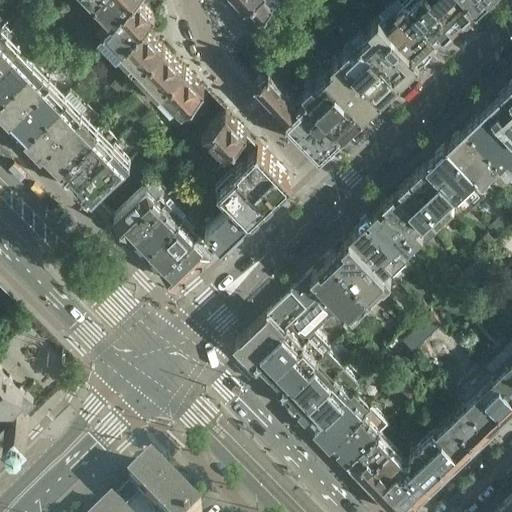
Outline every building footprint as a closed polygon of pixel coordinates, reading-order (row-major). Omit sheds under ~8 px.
[(130,0),(96,0),(113,17),(130,0)] [(144,22),(156,11),(145,0),(130,0),(113,17),(104,25),(122,44),(144,22)] [(242,0),(245,3),(241,8),(252,20),(272,0),(242,0)] [(439,38),(402,0),(392,0),(379,13),(420,56),(439,38)] [(458,20),(439,0),(402,0),(439,38),(458,20)] [(477,2),(475,0),(439,0),(458,20),(477,2)] [(420,56),(379,13),(370,21),(377,29),(367,38),(401,74),(420,56)] [(306,49),(324,31),(315,21),(296,39),(306,49)] [(139,68),(142,65),(164,43),(144,22),(122,44),(133,55),(130,58),(139,68)] [(0,60),(14,47),(0,31),(0,60)] [(401,74),(367,38),(357,48),(350,40),(341,48),(382,92),(401,74)] [(0,93),(31,63),(23,56),(28,52),(19,42),(14,47),(0,60),(0,93)] [(159,89),(162,86),(185,65),(164,43),(142,65),(153,76),(150,79),(159,89)] [(382,92),(341,48),(332,57),(339,65),(329,74),(363,110),(382,92)] [(298,97),(276,73),(285,65),(278,58),(256,79),(255,80),(286,113),(300,100),(298,98),(298,97)] [(0,98),(13,112),(46,79),(31,63),(0,93),(0,98)] [(180,110),(204,87),(205,86),(185,65),(162,86),(174,98),(171,100),(180,110)] [(363,110),(329,74),(319,83),(312,76),(303,84),(307,89),(344,128),(363,110)] [(29,128),(62,96),(46,79),(13,112),(21,120),(19,124),(23,128),(27,127),(29,128)] [(511,91),(506,85),(486,103),(511,130),(511,91)] [(344,128),(307,89),(298,97),(298,98),(300,100),(286,113),(318,147),(324,147),(344,128)] [(45,146),(45,145),(78,113),(62,96),(29,128),(28,129),(30,131),(29,135),(33,139),(37,138),(45,146)] [(511,152),(511,130),(486,103),(467,122),(511,169),(511,156),(509,159),(507,157),(511,152)] [(247,130),(226,108),(225,110),(201,132),(211,142),(214,139),(225,151),(247,130)] [(61,161),(94,129),(78,113),(45,145),(61,161)] [(511,176),(511,169),(467,122),(447,140),(484,179),(499,164),(501,166),(498,169),(508,180),(511,176)] [(77,177),(110,145),(94,129),(61,161),(77,177)] [(484,179),(447,140),(444,143),(442,142),(436,148),(436,150),(428,158),(462,193),(466,197),(484,180),(484,179)] [(289,174),(258,142),(235,164),(237,166),(269,199),(289,179),(289,174)] [(94,194),(127,162),(110,145),(77,177),(76,178),(93,195),(94,194)] [(462,193),(428,158),(412,173),(447,210),(455,202),(454,201),(462,193)] [(216,182),(206,171),(200,165),(190,175),(206,192),(216,182)] [(269,199),(237,166),(219,183),(234,199),(250,216),(269,199)] [(447,210),(412,173),(397,187),(430,223),(431,225),(447,210)] [(131,233),(163,202),(147,185),(115,215),(114,216),(131,233)] [(430,223),(397,187),(381,202),(416,239),(424,231),(423,230),(430,223)] [(222,242),(250,216),(234,199),(206,226),(211,231),(222,242)] [(147,249),(179,218),(163,202),(131,233),(147,249)] [(416,239),(381,202),(366,217),(399,252),(406,245),(408,247),(416,239)] [(399,252),(366,217),(350,231),(385,268),(393,260),(392,259),(399,252)] [(163,266),(195,235),(179,218),(147,249),(163,266)] [(179,283),(212,252),(222,242),(211,231),(201,241),(195,235),(163,266),(179,283)] [(385,268),(350,231),(331,249),(367,287),(378,276),(384,281),(391,274),(385,268)] [(367,287),(331,249),(312,267),(353,310),(361,303),(355,298),(367,287)] [(471,279),(494,257),(487,250),(465,272),(471,279)] [(471,279),(465,272),(462,269),(457,274),(467,286),(473,281),(471,279)] [(321,291),(305,274),(291,288),(297,294),(307,304),(321,291)] [(467,286),(457,274),(451,280),(462,291),(467,286)] [(301,310),(291,299),(297,294),(291,288),(271,307),(287,323),(301,310)] [(337,307),(321,291),(307,304),(323,321),(337,307)] [(307,304),(297,294),(291,299),(301,310),(307,304)] [(302,339),(291,327),(305,314),(317,326),(323,321),(307,304),(301,310),(287,323),(251,357),(253,359),(253,358),(256,361),(255,362),(261,367),(263,370),(267,374),(302,339)] [(251,357),(287,323),(271,307),(235,340),(245,351),(246,351),(251,357)] [(417,338),(406,327),(400,332),(411,343),(417,338)] [(411,343),(400,332),(395,338),(405,349),(411,343)] [(283,390),(315,359),(318,356),(302,339),(267,374),(268,377),(274,383),(277,384),(283,390)] [(511,355),(494,373),(511,391),(511,355)] [(299,407),(332,376),(315,359),(283,390),(299,407)] [(0,434),(1,434),(0,433),(0,432),(11,421),(18,429),(24,422),(31,416),(30,416),(24,409),(34,399),(25,390),(15,380),(6,370),(0,364),(0,434)] [(315,424),(351,389),(335,373),(332,376),(299,407),(305,413),(306,413),(306,417),(312,423),(315,423),(315,424)] [(511,411),(511,391),(494,373),(465,400),(493,429),(511,411)] [(331,440),(363,409),(367,406),(351,389),(315,424),(317,425),(317,428),(323,434),(326,434),(331,440)] [(493,429),(465,400),(436,428),(464,457),(493,429)] [(348,458),(377,430),(380,427),(363,409),(331,440),(338,447),(338,449),(345,457),(347,456),(348,458)] [(464,457),(436,428),(410,453),(410,458),(435,485),(464,457)] [(402,462),(402,458),(402,455),(377,430),(348,458),(359,468),(358,470),(365,477),(366,476),(377,487),(402,462)] [(406,511),(435,485),(410,458),(402,458),(402,462),(377,487),(396,506),(395,510),(397,511),(406,511)] [(199,511),(159,471),(152,463),(129,486),(140,497),(132,505),(137,511),(199,511)] [(511,511),(511,493),(493,511),(511,511)] [(137,511),(132,505),(124,511),(121,511),(112,502),(102,511),(137,511)]
